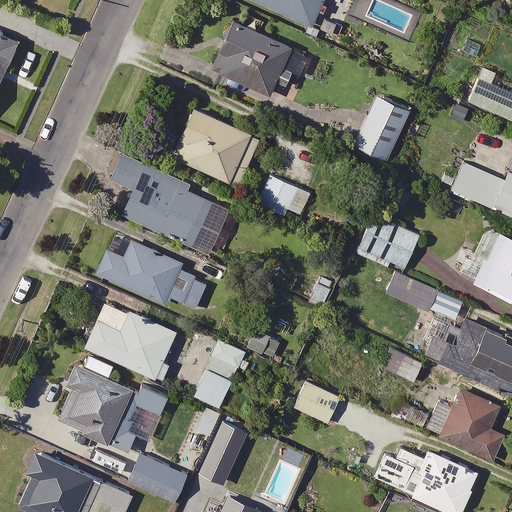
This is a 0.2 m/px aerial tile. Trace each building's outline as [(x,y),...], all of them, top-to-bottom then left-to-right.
[(46,0),(33,0),(32,4),(43,8),(46,0)] [(323,0),(255,0),(312,25),(323,0)] [(292,49),(235,24),(215,69),(271,95),(292,49)] [(0,84),(19,44),(0,35),(0,84)] [(511,90),(479,76),(469,100),(511,119),(511,90)] [(408,111),(378,97),(356,146),(386,159),(408,111)] [(261,138),(195,109),(174,156),(240,185),(261,138)] [(214,197),(122,156),(111,182),(135,193),(125,215),(209,253),(220,230),(203,222),(214,197)] [(508,179),(465,161),(453,189),(511,214),(511,172),(508,179)] [(313,193),(272,173),(257,202),(287,216),(290,210),(302,215),(313,193)] [(421,233),(371,211),(354,251),(388,266),(391,259),(407,266),(421,233)] [(488,257),(462,245),(452,267),(476,277),(473,283),(511,300),(511,237),(499,231),(488,257)] [(183,262),(125,236),(117,253),(111,250),(101,273),(169,303),(172,296),(198,307),(208,284),(179,270),(183,262)] [(334,283),(302,262),(285,288),(316,309),(334,283)] [(437,288),(396,270),(387,291),(428,309),(437,288)] [(106,301),(87,347),(226,405),(249,351),(219,338),(215,346),(106,301)] [(511,342),(458,317),(439,357),(511,392),(511,342)] [(423,360),(392,346),(383,366),(413,380),(423,360)] [(59,420),(127,449),(145,407),(164,415),(169,403),(110,378),(115,367),(87,355),(59,420)] [(341,394),(303,378),(291,407),(329,422),(341,394)] [(501,405),(464,387),(454,408),(440,401),(428,427),(491,458),(503,432),(491,426),(501,405)] [(247,426),(227,417),(213,447),(234,456),(247,426)] [(426,456),(394,440),(376,477),(450,511),(462,511),(481,474),(429,449),(426,456)] [(126,511),(134,495),(37,452),(29,470),(34,473),(19,506),(33,511),(126,511)] [(189,475),(142,455),(131,481),(178,501),(189,475)]
